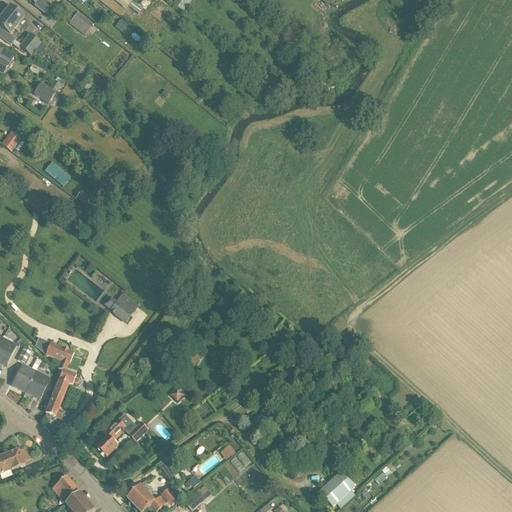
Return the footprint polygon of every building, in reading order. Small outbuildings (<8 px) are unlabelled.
[(26,0),(44,14),(51,6),(42,0),(26,0)] [(130,0),(114,0),(126,9),(132,1),(130,0)] [(59,7),(65,11),(63,13),(71,20),(77,12),(64,1),(59,7)] [(132,3),(128,7),(138,15),(142,10),(132,3)] [(25,32),(31,24),(24,19),(10,7),(0,19),(0,37),(10,46),(11,44),(18,49),(20,47),(30,55),(35,49),(41,53),(46,47),(30,35),(22,45),(10,36),(15,30),(18,33),(21,29),(25,32)] [(85,36),(94,25),(78,13),(69,24),(85,36)] [(121,19),(115,27),(122,33),(129,25),(121,19)] [(1,50),(0,48),(0,72),(3,75),(10,64),(15,56),(2,48),(1,50)] [(54,81),(50,87),(57,92),(61,85),(59,84),(55,81),(54,81)] [(47,105),(55,93),(42,84),(34,96),(47,105)] [(21,140),(20,139),(13,135),(11,133),(1,145),(12,153),(21,140)] [(75,199),(88,208),(94,200),(81,191),(75,199)] [(39,212),(45,204),(31,194),(25,203),(39,212)] [(117,302),(110,297),(104,306),(110,311),(109,312),(125,325),(134,314),(118,301),(117,302)] [(0,365),(5,368),(15,346),(3,340),(0,344),(0,365)] [(21,340),(16,344),(20,349),(25,345),(21,340)] [(66,414),(58,411),(69,386),(72,387),(72,386),(76,388),(79,386),(81,382),(79,378),(76,377),(76,376),(67,373),(74,354),(50,344),(45,357),(60,363),(57,370),(63,373),(61,378),(45,415),(55,419),(63,422),(66,414)] [(24,364),(31,351),(24,348),(18,361),(24,364)] [(184,373),(189,365),(187,364),(195,352),(188,348),(175,367),(184,373)] [(25,394),(36,373),(23,366),(12,387),(25,394)] [(39,401),(50,380),(36,373),(25,394),(39,401)] [(178,403),(183,396),(176,391),(171,397),(178,403)] [(141,423),(137,428),(125,415),(119,421),(105,434),(108,437),(97,448),(107,459),(119,448),(112,441),(124,430),(129,436),(137,443),(146,434),(148,436),(151,433),(149,431),(141,423)] [(227,449),(233,456),(236,454),(230,447),(227,449)] [(30,461),(25,450),(19,452),(18,450),(0,457),(0,473),(10,470),(10,471),(24,465),(24,464),(30,461)] [(237,457),(245,465),(249,461),(242,453),(237,457)] [(168,481),(175,476),(165,463),(158,468),(168,481)] [(341,472),(320,493),(334,508),(355,488),(341,472)] [(385,473),(384,473),(375,480),(376,481),(379,485),(388,477),(385,473)] [(196,477),(187,484),(190,488),(191,486),(194,489),(201,483),(196,477)] [(65,504),(80,493),(67,478),(58,485),(53,489),(65,504)] [(190,511),(191,511),(208,498),(212,495),(205,486),(201,489),(200,488),(183,502),(190,511)] [(155,502),(141,487),(128,499),(140,511),(146,511),(149,510),(150,511),(159,511),(162,510),(169,503),(172,507),(180,499),(170,489),(162,496),(163,497),(161,498),(160,498),(155,502)] [(95,511),(80,493),(65,504),(71,511),(95,511)]
